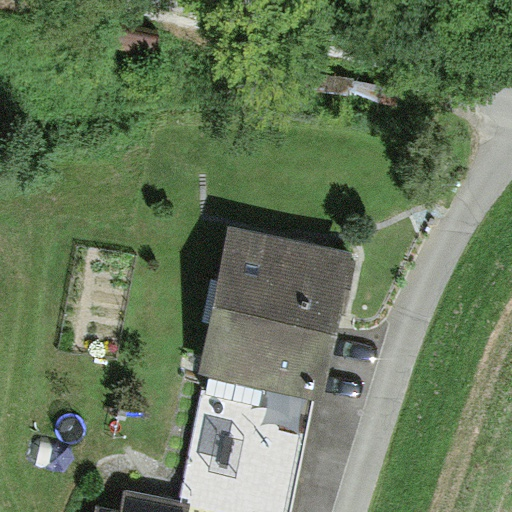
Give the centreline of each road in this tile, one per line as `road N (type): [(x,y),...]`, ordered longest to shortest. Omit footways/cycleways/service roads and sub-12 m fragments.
road 1 (track): [(70,0),(511,83)]
road 2 (residential): [(511,127),(492,141),(435,234),(333,511)]
